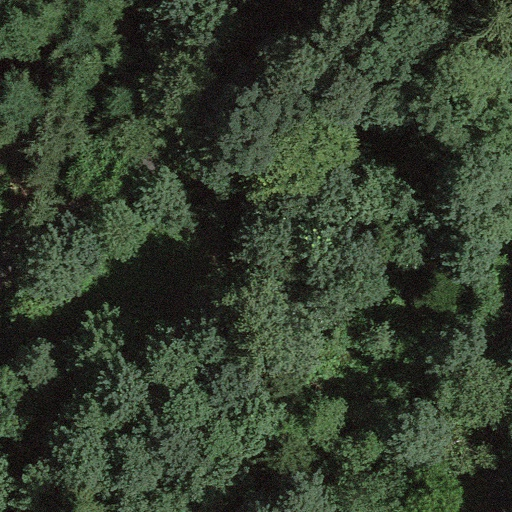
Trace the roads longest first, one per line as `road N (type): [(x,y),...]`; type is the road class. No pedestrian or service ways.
road 1 (unclassified): [(372,0),(0,279)]
road 2 (track): [(505,511),(490,467),(500,324),(511,279)]
